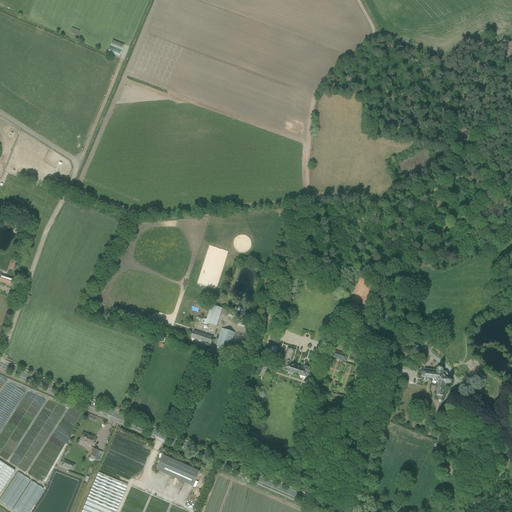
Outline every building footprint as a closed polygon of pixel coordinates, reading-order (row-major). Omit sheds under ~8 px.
[(0,275),(0,283),(12,287),(14,281),(0,275)] [(220,308),(212,306),(206,325),(214,327),(220,308)] [(190,339),(210,345),(212,336),(193,330),(190,339)] [(229,349),(234,334),(224,331),(222,334),(219,333),(217,338),(223,340),(221,346),(229,349)] [(308,377),(310,370),(309,370),(310,368),(304,366),(303,368),(291,365),(292,363),(295,351),(288,348),(284,360),(284,361),(283,363),(285,363),(283,371),(285,372),(285,371),(287,371),(286,372),(288,373),(287,375),(293,377),(294,376),(299,378),(300,376),(303,377),(305,377),(305,378),(307,379),(307,376),(308,377)] [(348,354),(334,351),(332,358),(346,361),(348,354)] [(443,372),(444,370),(443,369),(442,367),(439,367),(438,368),(438,369),(437,369),(436,371),(424,369),(424,371),(423,371),(423,372),(422,372),(421,377),(422,377),(422,378),(423,378),(422,382),(431,383),(432,380),(435,380),(438,384),(437,396),(443,397),(443,394),(443,393),(443,391),(444,391),(444,387),(447,388),(447,385),(449,385),(449,384),(450,384),(451,383),(452,381),(450,379),(450,378),(448,378),(448,377),(448,376),(448,375),(447,374),(447,373),(446,373),(445,372),(443,372)] [(77,443),(90,448),(94,438),(81,433),(77,443)] [(94,459),(98,450),(92,448),(89,457),(94,459)] [(155,471),(191,486),(198,471),(162,456),(155,471)] [(0,494),(16,471),(0,460),(0,494)] [(62,468),(74,473),(77,466),(65,461),(62,468)] [(15,511),(32,511),(45,490),(18,473),(0,503),(15,511)] [(115,511),(126,484),(96,473),(81,511),(115,511)]
